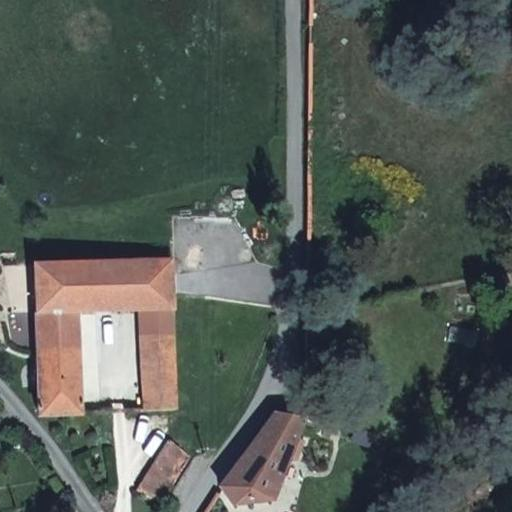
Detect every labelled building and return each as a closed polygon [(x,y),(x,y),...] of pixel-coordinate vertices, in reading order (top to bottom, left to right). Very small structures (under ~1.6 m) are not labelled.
[(34,264),(36,313),(76,312),(142,310),(143,336),(173,335),(171,261),(34,264)] [(76,312),(36,313),(37,350),(77,349),(76,312)] [(143,336),(146,411),(175,410),(173,335),(143,336)] [(38,415),(79,414),(77,349),(37,350),(38,415)] [(302,361),(290,417),(302,419),(321,427),(329,408),(314,401),(321,366),(302,361)] [(90,398),(92,413),(110,413),(109,397),(90,398)] [(276,413),(220,487),(232,505),(270,500),(302,419),(290,417),(276,413)] [(192,455),(169,440),(137,491),(160,506),(192,455)]
